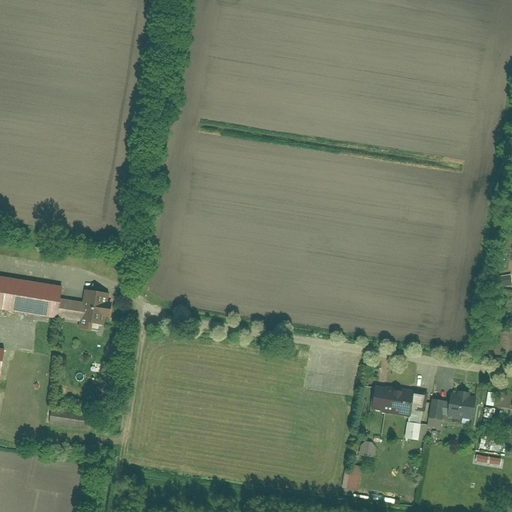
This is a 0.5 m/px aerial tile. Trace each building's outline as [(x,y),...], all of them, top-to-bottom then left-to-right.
[(62,290),(0,279),(0,315),(56,325),(57,323),(60,303),(62,290)] [(107,330),(111,298),(87,295),(85,307),(82,327),(107,330)] [(85,307),(60,303),(57,323),(82,327),(85,307)] [(24,445),(33,368),(16,366),(7,443),(24,445)] [(371,412),(408,418),(412,392),(375,386),(371,412)] [(494,406),(495,393),(488,392),(487,405),(494,406)] [(450,395),(447,418),(472,422),(475,399),(470,398),(470,395),(458,393),(458,396),(450,395)] [(428,428),(441,429),(443,413),(447,414),(449,401),(432,399),(428,428)] [(88,416),(50,412),(48,424),(86,429),(88,416)] [(406,439),(419,439),(420,423),(406,423),(406,439)] [(359,454),(374,458),(377,444),(362,441),(359,454)] [(476,455),(476,462),(488,463),(489,456),(476,455)] [(490,456),(488,464),(500,466),(502,458),(490,456)] [(342,488),(359,491),(363,468),(346,465),(342,488)] [(501,511),(511,511),(511,488),(506,488),(501,511)]
